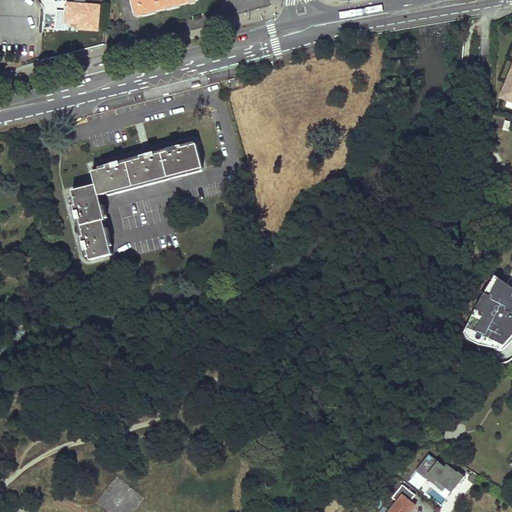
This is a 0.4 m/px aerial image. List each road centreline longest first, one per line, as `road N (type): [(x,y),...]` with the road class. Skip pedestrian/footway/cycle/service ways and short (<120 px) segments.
road 1 (primary): [(0,116),(299,38)]
road 2 (primary): [(291,23),(0,101)]
road 3 (primary): [(316,33),(501,0)]
